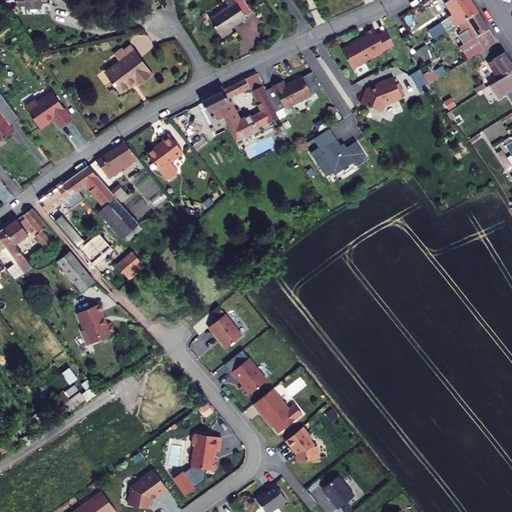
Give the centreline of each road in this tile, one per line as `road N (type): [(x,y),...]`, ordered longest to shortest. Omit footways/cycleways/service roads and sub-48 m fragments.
road 1 (residential): [(0,217),(160,108),(398,0)]
road 2 (residential): [(193,511),(251,470),(257,439),(174,338)]
road 3 (residential): [(0,466),(111,394)]
